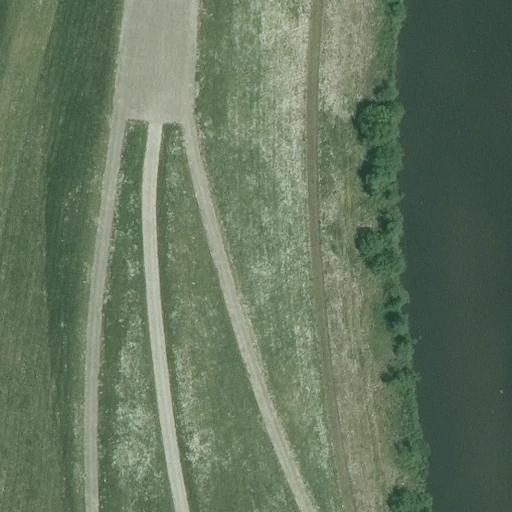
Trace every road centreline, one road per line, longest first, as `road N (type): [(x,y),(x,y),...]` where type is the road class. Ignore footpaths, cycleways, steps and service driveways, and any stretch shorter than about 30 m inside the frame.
road 1 (track): [(306,511),(205,214),(171,0)]
road 2 (track): [(159,0),(122,122),(104,238),(93,342),(93,511)]
road 3 (track): [(183,511),(148,219),(165,0)]
